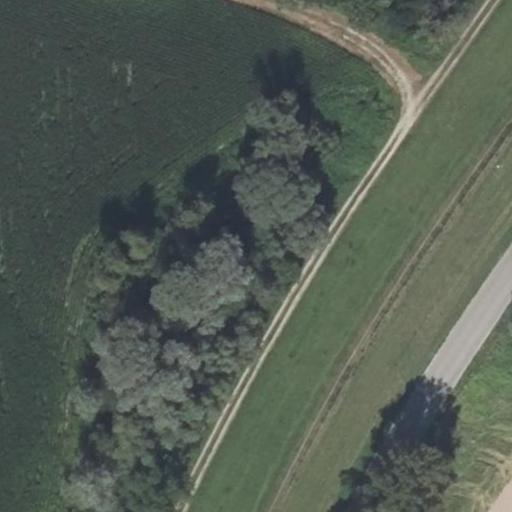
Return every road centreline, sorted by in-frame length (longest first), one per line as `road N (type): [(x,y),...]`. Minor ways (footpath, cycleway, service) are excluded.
road 1 (track): [(188,511),(286,314),(494,0)]
road 2 (track): [(511,121),(290,470),(274,511)]
road 3 (unclassified): [(511,262),(443,357),(369,511)]
road 4 (track): [(421,100),(369,50),(283,0)]
